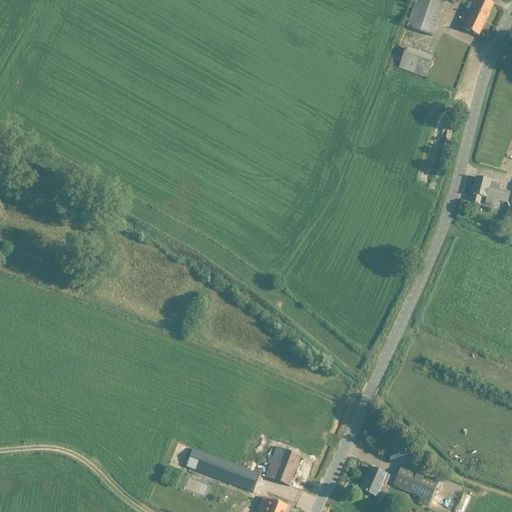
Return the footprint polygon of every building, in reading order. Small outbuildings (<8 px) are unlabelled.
[(445,1),(443,0),(415,0),(406,27),(431,37),(445,1)] [(493,5),(484,0),(483,0),(471,0),(458,27),(478,36),(493,5)] [(479,203),(480,203),(481,197),(486,198),(485,204),(496,207),(498,202),(507,204),(510,193),(499,191),(501,184),(477,178),(470,204),(478,206),(479,203)] [(178,443),(169,466),(180,470),(189,448),(178,443)] [(400,450),(399,445),(387,447),(388,453),(400,450)] [(266,477),(289,487),(301,457),(278,447),(266,477)] [(253,493),(259,476),(193,450),(186,467),(253,493)] [(394,485),(421,498),(419,504),(427,508),(438,484),(402,467),(394,485)] [(362,491),(375,497),(382,480),(386,482),(388,476),(370,468),(366,476),(368,477),(362,491)] [(448,511),(451,511),(456,511),(462,496),(455,493),(448,511)] [(263,511),(285,511),(288,507),(264,498),(262,504),(264,505),(261,511),(263,511)]
